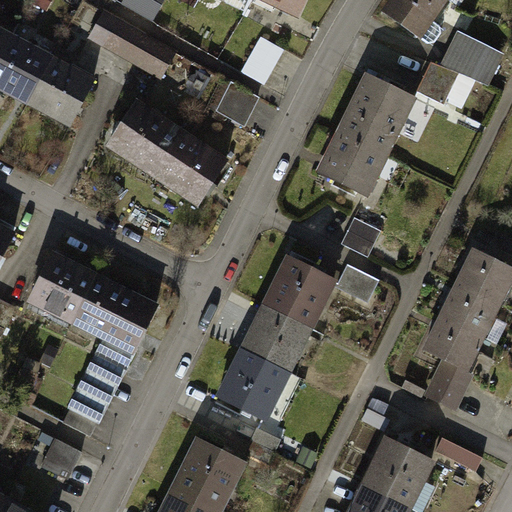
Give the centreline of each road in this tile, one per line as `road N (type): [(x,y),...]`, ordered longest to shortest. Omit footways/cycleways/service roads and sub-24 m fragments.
road 1 (residential): [(211,291),(365,0)]
road 2 (residential): [(103,511),(211,291)]
road 3 (residential): [(211,291),(0,174)]
